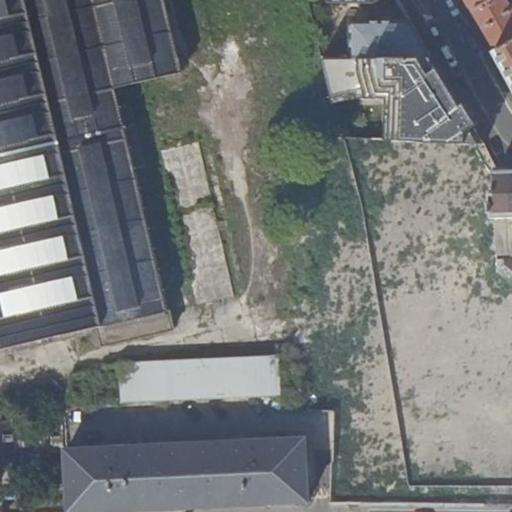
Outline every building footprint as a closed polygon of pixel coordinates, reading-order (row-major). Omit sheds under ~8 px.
[(147,165),(128,82),(183,70),(166,0),(0,0),(0,348),(101,325),(105,343),(173,326),(137,167),(147,165)] [(511,0),(466,0),(511,81),(511,0)] [(429,57),(431,55),(410,20),(353,20),(353,56),(429,57)] [(320,37),(324,56),(343,56),(343,38),(320,37)] [(343,56),(324,56),(334,97),(368,97),(371,138),(484,142),(431,55),(429,57),(353,56),(343,56)] [(511,167),(498,168),(497,252),(511,251),(511,167)] [(505,260),(497,259),(497,270),(511,281),(511,268),(505,263),(505,260)] [(119,359),(120,401),(281,392),(279,351),(119,359)] [(10,447),(45,447),(45,435),(10,437),(10,447)] [(67,467),(68,509),(304,500),(304,436),(66,443),(66,446),(67,467)] [(67,467),(66,446),(45,447),(45,468),(67,467)] [(45,484),(45,473),(10,474),(10,484),(45,484)]
